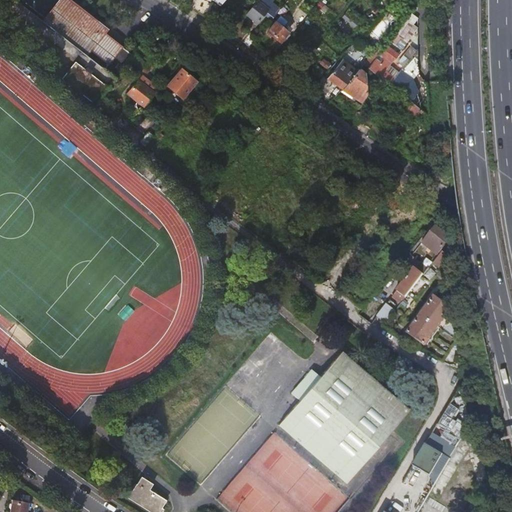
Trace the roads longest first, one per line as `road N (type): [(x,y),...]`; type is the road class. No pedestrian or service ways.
road 1 (residential): [(121,136),(436,373),(437,413),(377,511)]
road 2 (secondary): [(511,242),(147,0)]
road 3 (motorway): [(465,0),(477,206),(511,368)]
road 4 (motorway): [(511,169),(502,0)]
road 5 (tertiary): [(100,511),(0,437)]
